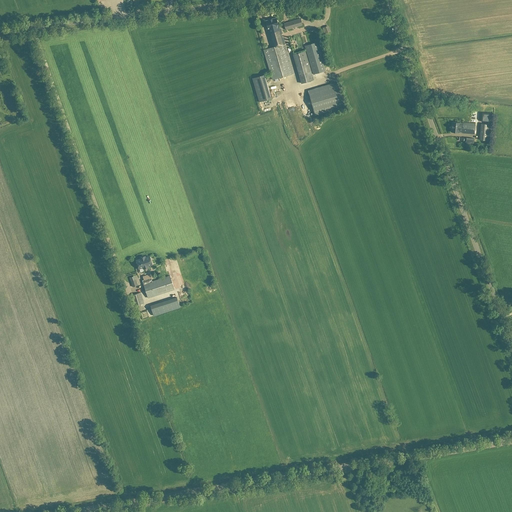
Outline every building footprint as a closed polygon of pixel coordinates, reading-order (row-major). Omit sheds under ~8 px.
[(268,34),(272,48),(263,50),(272,80),(293,74),(280,29),(279,30),(276,18),(265,21),(268,29),(266,29),(267,34),(268,34)] [(300,19),(284,24),(286,30),(292,28),(297,26),(298,27),(302,26),(300,19)] [(300,34),(296,35),(300,48),(304,47),(300,34)] [(317,42),(304,46),(313,74),(325,71),(317,42)] [(301,84),(313,80),(305,52),(293,55),(301,84)] [(264,75),(252,78),(258,102),(271,99),(264,75)] [(337,83),(308,91),(315,116),(344,107),(337,83)] [(459,125),(460,123),(452,122),(451,132),(459,133),(459,130),(462,130),(462,134),(474,135),(475,124),(463,123),(463,125),(459,125)] [(481,124),(480,131),(489,132),(489,124),(481,124)] [(148,267),(148,266),(152,265),(149,256),(145,258),(145,256),(140,258),(140,259),(136,261),(139,269),(143,267),(143,269),(148,267)] [(150,272),(139,276),(141,281),(142,281),(147,298),(174,290),(169,276),(152,282),(151,278),(152,278),(150,272)] [(137,286),(135,280),(134,276),(129,278),(130,281),(132,287),(137,286)] [(186,290),(180,292),(182,298),(188,296),(186,290)] [(140,293),(130,296),(134,307),(143,304),(140,293)] [(154,314),(180,307),(177,296),(151,304),(154,314)]
